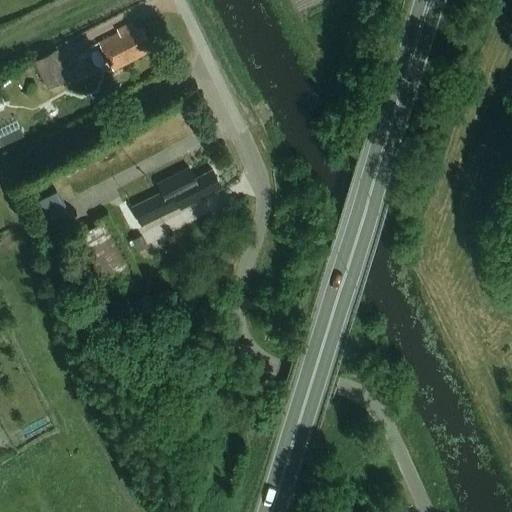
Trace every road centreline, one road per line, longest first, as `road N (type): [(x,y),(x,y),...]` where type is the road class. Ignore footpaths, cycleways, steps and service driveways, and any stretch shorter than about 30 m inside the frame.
road 1 (unclassified): [(425,511),(376,408),(352,391),(265,365),(240,337),(236,292),(260,234),(263,189),(177,0)]
road 2 (trunk): [(273,511),(392,120)]
road 3 (trunk): [(392,120),(433,0)]
road 4 (trunk): [(424,0),(392,120)]
